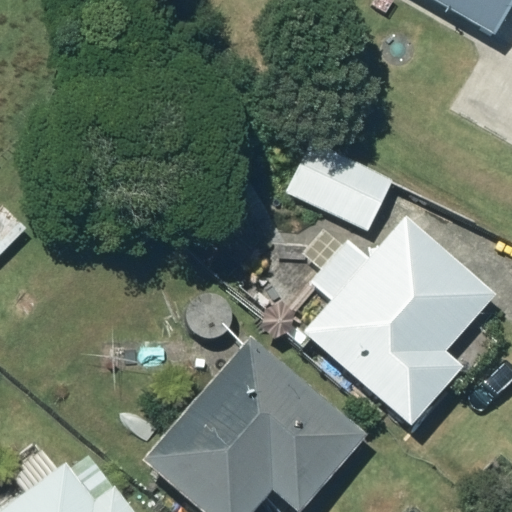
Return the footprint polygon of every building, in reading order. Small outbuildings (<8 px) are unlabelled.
[(410,0),(482,42),(506,0),(410,0)] [(360,235),(385,185),(311,147),(286,197),(360,235)] [(0,250),(20,231),(0,209),(0,250)] [(486,301),(399,222),(361,265),(342,248),(306,289),(324,305),(296,338),(400,431),(452,373),(434,358),(486,301)] [(171,331),(162,309),(144,317),(153,340),(171,331)] [(241,335),(129,465),(180,511),(246,511),(261,497),(276,511),(293,511),(357,439),(241,335)] [(114,511),(100,491),(79,504),(57,473),(50,479),(30,452),(0,474),(0,479),(13,499),(0,508),(0,511),(114,511)]
